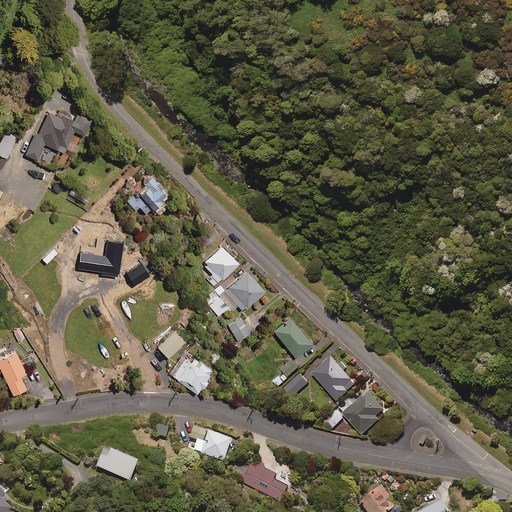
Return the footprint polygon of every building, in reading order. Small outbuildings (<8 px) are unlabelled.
[(80,134),(88,116),(77,112),(74,118),(58,111),(56,114),(46,109),(36,132),(33,130),(23,152),(36,158),(43,142),(62,151),(72,130),(80,134)] [(16,135),(5,129),(0,138),(0,153),(5,156),(16,135)] [(166,190),(149,172),(140,181),(143,184),(133,194),(131,193),(125,199),(134,209),(138,205),(144,211),(166,190)] [(220,245),(204,261),(207,264),(205,267),(212,274),(207,279),(214,285),(237,261),(220,245)] [(263,288),(245,269),(224,289),(219,284),(203,299),(218,315),(233,301),(241,309),(263,288)] [(251,331),(240,315),(227,324),(238,340),(251,331)] [(311,342),(288,315),(272,329),(294,356),(311,342)] [(24,336),(20,328),(14,331),(18,340),(24,336)] [(184,341),(173,330),(157,346),(167,357),(184,341)] [(26,369),(15,347),(0,354),(0,365),(13,392),(26,385),(20,371),(26,369)] [(339,364),(331,355),(312,371),(336,399),(355,383),(343,368),(346,366),(342,361),(339,364)] [(190,362),(184,357),(171,375),(195,392),(211,369),(194,357),(190,362)] [(298,366),(291,358),(280,368),(288,376),(298,366)] [(308,381),(299,372),(284,388),(293,396),(308,381)] [(287,377),(283,373),(279,376),(278,375),(274,380),(278,385),(287,377)] [(383,407),(368,390),(343,412),(362,433),(379,418),(376,414),(383,407)] [(343,417),(335,408),(323,420),(332,429),(343,417)] [(168,426),(156,424),(154,434),(166,436),(168,426)] [(231,438),(194,425),(190,437),(197,439),(194,449),(224,459),(231,438)] [(414,436),(410,442),(414,445),(418,438),(414,436)] [(140,457),(106,443),(97,465),(131,479),(140,457)] [(275,473),(250,460),(240,480),(279,500),(286,485),(272,478),(275,473)] [(383,511),(395,504),(380,483),(358,499),(366,511),(383,511)] [(0,486),(0,511),(5,511),(12,506),(2,496),(6,492),(0,486)] [(448,511),(441,498),(415,511),(448,511)]
